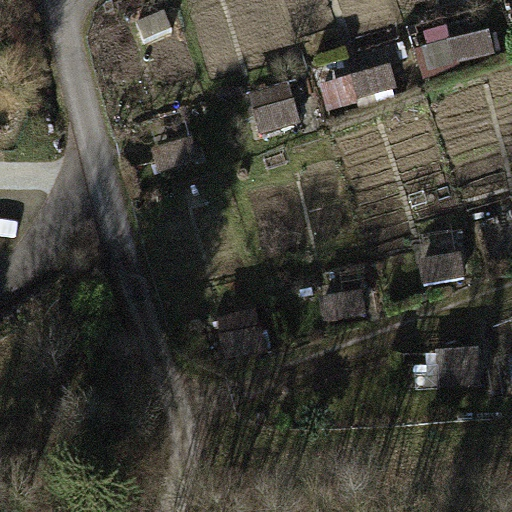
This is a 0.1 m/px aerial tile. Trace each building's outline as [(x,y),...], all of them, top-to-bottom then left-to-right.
[(441,65),(501,49),(494,21),(433,37),(441,65)] [(397,57),(326,73),(334,107),(404,91),(397,57)] [(296,84),(258,95),(267,127),(305,116),(296,84)] [(427,250),(430,281),(473,277),(469,246),(427,250)] [(224,353),(272,347),(266,304),(218,310),(224,353)] [(438,383),(485,384),(486,343),(438,342),(438,383)]
